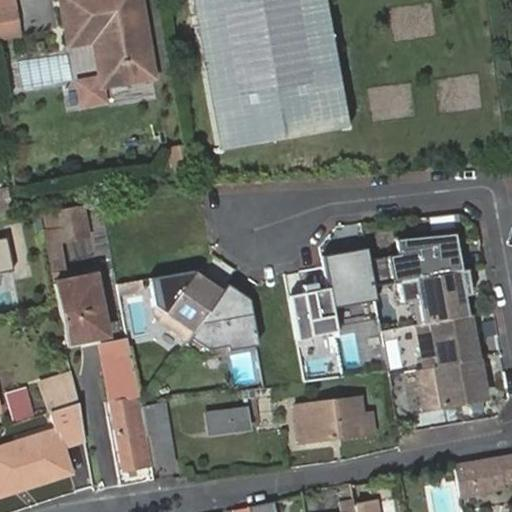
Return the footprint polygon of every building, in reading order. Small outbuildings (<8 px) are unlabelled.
[(137,0),(59,0),(67,47),(92,44),(99,79),(101,89),(152,81),(137,0)] [(183,0),(212,153),(333,132),(308,0),(183,0)] [(10,17),(8,6),(0,7),(0,30),(12,28),(10,17)] [(101,89),(99,79),(77,83),(81,104),(103,101),(101,89)] [(7,188),(0,189),(0,215),(12,213),(7,188)] [(58,232),(61,252),(99,244),(91,205),(57,211),(62,231),(58,232)] [(45,230),(41,232),(48,272),(63,269),(61,252),(58,232),(62,231),(57,211),(42,214),(45,230)] [(0,274),(16,271),(10,236),(0,237),(0,274)] [(395,260),(365,265),(369,289),(393,284),(457,273),(450,236),(392,246),(395,260)] [(362,250),(318,258),(324,290),(331,329),(375,321),(369,289),(365,265),(362,250)] [(219,293),(191,272),(146,279),(154,320),(185,342),(219,293)] [(457,273),(393,284),(397,304),(412,302),(417,325),(463,317),(459,298),(466,297),(462,272),(457,273)] [(55,309),(61,342),(102,335),(90,276),(50,282),(55,309)] [(139,281),(115,285),(118,298),(142,293),(139,281)] [(331,329),(324,290),(314,291),(313,285),(300,288),(301,297),(285,300),(293,343),(332,336),(331,329)] [(185,342),(182,345),(199,357),(204,351),(223,348),(224,352),(254,347),(245,301),(223,286),(219,293),(185,342)] [(473,362),(464,317),(463,317),(417,325),(411,326),(420,373),(473,362)] [(93,344),(98,368),(130,361),(125,337),(93,344)] [(98,368),(108,414),(135,409),(132,397),(137,395),(130,361),(98,368)] [(480,401),(473,362),(420,373),(413,374),(420,411),(480,401)] [(49,413),(54,411),(73,405),(67,375),(38,381),(49,413)] [(4,391),(8,420),(30,418),(27,389),(4,391)] [(304,412),(294,414),(298,443),(367,434),(366,417),(359,418),(356,398),(303,404),(304,412)] [(293,406),(294,414),(304,412),(303,404),(293,406)] [(59,448),(79,441),(73,405),(54,411),(60,429),(0,448),(0,496),(67,473),(59,448)] [(161,405),(139,408),(144,437),(147,437),(152,466),(170,463),(161,405)] [(147,463),(135,409),(108,414),(121,468),(147,463)] [(244,411),(202,417),(205,436),(247,429),(244,411)] [(68,456),(72,483),(87,481),(84,454),(68,456)] [(511,455),(497,458),(451,466),(457,499),(467,497),(466,495),(501,489),(500,481),(511,478),(511,455)] [(352,505),(353,511),(371,511),(369,501),(352,505)] [(353,511),(352,505),(352,502),(338,504),(339,511),(353,511)] [(247,507),(247,511),(273,511),(272,503),(247,507)]
